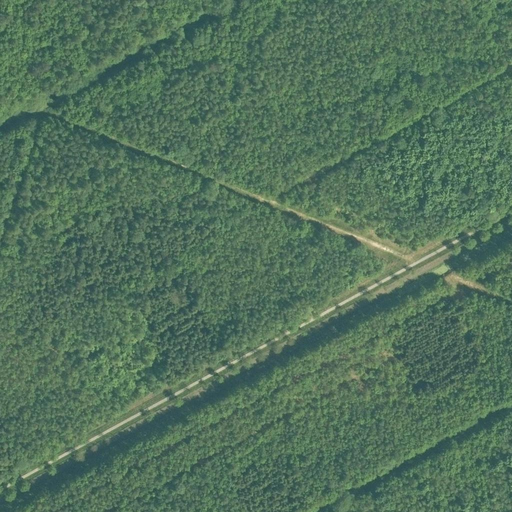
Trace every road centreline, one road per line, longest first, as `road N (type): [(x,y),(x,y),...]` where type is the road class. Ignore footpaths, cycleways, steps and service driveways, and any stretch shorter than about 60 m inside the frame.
road 1 (track): [(0,239),(35,124),(48,115),(411,265)]
road 2 (track): [(264,202),(511,66)]
road 3 (track): [(305,511),(511,399)]
